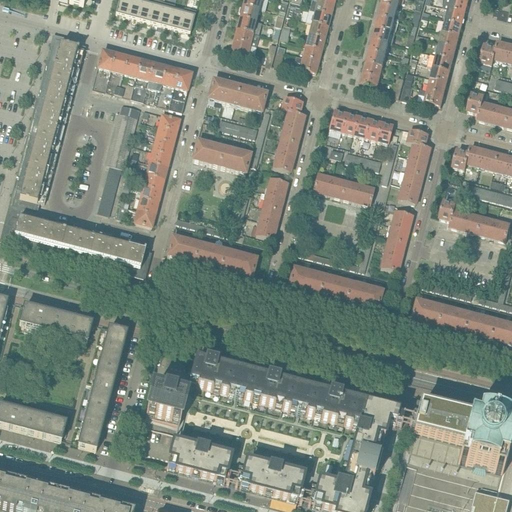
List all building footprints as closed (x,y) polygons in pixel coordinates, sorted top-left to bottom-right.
[(126,0),(119,0),(115,16),(126,19),(131,1),(126,0)] [(258,0),(244,0),(242,8),(259,12),(264,14),(267,2),(262,1),(258,0)] [(382,0),(381,7),(397,11),(399,0),(382,0)] [(450,0),(446,0),(444,11),(448,12),(465,16),(468,5),(451,0),(450,0)] [(131,1),(126,19),(137,22),(141,4),(131,1)] [(311,1),(308,13),(330,19),(333,7),(317,3),(311,1)] [(152,7),(147,25),(158,27),(164,5),(153,2),(151,7),(152,7)] [(141,4),(137,22),(147,25),(152,7),(151,7),(141,4)] [(415,12),(414,15),(420,17),(421,14),(423,5),(417,4),(415,12)] [(164,5),(158,27),(168,30),(173,12),(175,8),(164,5)] [(381,7),(378,18),(394,23),(397,11),(381,7)] [(240,8),(238,14),(240,15),(239,20),(256,24),(259,12),(242,8),(242,9),(240,8)] [(286,19),(292,21),(295,9),(289,8),(286,19)] [(183,15),(179,33),(190,36),(195,13),(184,10),(183,15)] [(173,12),(168,30),(179,33),(183,15),(173,12)] [(448,12),(445,24),(462,28),(465,16),(448,12)] [(308,13),(305,24),(311,26),(327,30),(330,19),(308,13)] [(274,29),(275,29),(281,30),(284,19),(277,17),(274,29)] [(378,18),(375,30),(391,34),(395,35),(397,30),(393,28),(394,23),(378,18)] [(239,20),(236,31),(252,36),(258,37),(261,25),(256,24),(239,20)] [(445,24),(442,35),(458,39),(462,28),(445,24)] [(311,26),(308,38),(324,42),(327,30),(311,26)] [(375,30),(372,42),(388,46),(392,47),(395,35),(391,34),(375,30)] [(236,31),(233,43),(249,47),(255,49),(258,37),(252,36),(236,31)] [(442,35),(439,47),(455,51),(458,39),(442,35)] [(308,38),(305,49),(321,53),(324,42),(308,38)] [(44,206),(79,71),(84,50),(55,42),(12,208),(35,214),(36,207),(44,206)] [(372,42),(369,53),(385,58),(388,46),(372,42)] [(233,43),(230,55),(246,59),(249,47),(233,43)] [(511,49),(497,45),(495,51),(496,51),(493,62),(507,66),(511,49)] [(439,47),(436,58),(452,63),(455,51),(439,47)] [(491,71),(493,62),(496,51),(495,51),(484,48),(479,65),(485,67),(485,69),(491,71)] [(296,59),(318,65),(321,53),(305,49),(302,61),(296,59)] [(271,69),(275,54),(269,52),(264,68),(271,69)] [(369,53),(366,65),(382,69),(385,58),(369,53)] [(92,93),(105,96),(115,58),(102,54),(92,93)] [(430,57),(427,69),(433,70),(449,74),(452,63),(436,58),(430,57)] [(127,61),(115,58),(105,96),(117,100),(127,61)] [(282,61),(276,59),(273,70),(279,71),(282,61)] [(296,59),(294,64),(301,66),(299,73),(315,77),(318,65),(296,59)] [(117,100),(130,103),(140,64),(127,61),(117,100)] [(153,68),(140,64),(130,103),(143,106),(153,68)] [(366,65),(363,77),(379,81),(382,69),(366,65)] [(143,106),(155,109),(166,71),(153,68),(143,106)] [(433,70),(430,82),(446,86),(449,74),(433,70)] [(178,74),(166,71),(155,109),(168,113),(178,74)] [(178,74),(168,113),(181,116),(191,77),(178,74)] [(406,82),(404,87),(411,89),(412,84),(414,77),(413,77),(407,76),(406,82)] [(363,77),(360,88),(376,93),(379,81),(363,77)] [(511,95),(511,84),(497,81),(494,91),(511,95)] [(430,82),(427,93),(443,97),(446,86),(430,82)] [(207,102),(234,109),(239,90),(212,83),(207,102)] [(394,85),(390,100),(398,102),(402,87),(396,85),(394,85)] [(404,87),(400,103),(407,104),(408,105),(412,89),(411,89),(404,87)] [(234,109),(261,116),(266,97),(239,90),(234,109)] [(419,91),(418,96),(426,98),(424,105),(440,109),(443,97),(427,93),(419,91)] [(467,114),(478,117),(479,117),(482,106),(483,99),(471,96),(467,114)] [(298,118),(301,106),(284,101),(281,114),(287,115),(298,118)] [(477,123),(491,126),(496,109),(482,106),(479,117),(478,117),(477,123)] [(124,173),(124,172),(139,113),(121,108),(106,168),(109,169),(121,172),(124,173)] [(509,113),(496,109),(491,126),(505,130),(509,113)] [(329,132),(341,135),(345,117),(333,114),(329,132)] [(264,115),(250,169),(255,170),(269,116),(264,115)] [(304,119),(298,118),(287,115),(284,129),(301,133),(304,119)] [(341,135),(352,138),(357,120),(345,117),(341,135)] [(176,135),(179,123),(161,118),(158,130),(176,135)] [(352,138),(364,141),(368,123),(357,120),(352,138)] [(254,142),(257,132),(220,123),(217,132),(254,142)] [(368,123),(364,141),(376,144),(380,126),(368,123)] [(376,144),(387,147),(392,129),(380,126),(376,144)] [(280,143),(297,147),(301,133),(284,129),(280,143)] [(158,130),(155,142),(173,147),(176,135),(158,130)] [(138,131),(137,138),(142,139),(145,140),(146,136),(143,136),(144,133),(138,131)] [(409,134),(406,146),(412,148),(423,151),(423,150),(426,138),(409,134)] [(172,152),(173,147),(155,142),(152,154),(172,159),(174,152),(172,152)] [(293,161),(297,147),(280,143),(276,157),(293,161)] [(192,163),(218,170),(223,151),(197,144),(192,163)] [(397,147),(392,146),(381,186),(386,188),(397,147)] [(412,148),(409,161),(425,166),(429,152),(423,150),(423,151),(412,148)] [(466,167),(465,170),(471,171),(472,168),(480,170),(484,153),(470,150),(468,155),(469,156),(466,167)] [(250,158),(223,151),(218,170),(245,177),(250,158)] [(457,152),(452,170),(464,173),(465,170),(466,167),(469,156),(468,155),(457,152)] [(331,153),(329,160),(340,163),(342,156),(331,153)] [(484,153),(480,170),(494,174),(498,157),(484,153)] [(149,166),(167,171),(168,166),(170,167),(172,159),(152,154),(149,166)] [(344,165),(378,174),(381,164),(346,156),(344,165)] [(293,161),(276,157),(273,171),(290,175),(293,161)] [(498,157),(494,174),(508,178),(511,161),(498,157)] [(409,161),(405,175),(422,180),(425,166),(409,161)] [(164,183),(167,171),(149,166),(146,178),(164,183)] [(121,172),(109,169),(107,175),(119,178),(121,172)] [(249,173),(246,184),(233,236),(177,221),(175,226),(237,242),(254,174),(249,173)] [(119,178),(107,175),(106,181),(118,184),(119,178)] [(405,175),(401,189),(418,194),(422,180),(405,175)] [(161,195),(164,183),(146,178),(143,190),(161,195)] [(313,195),(327,198),(331,181),(317,178),(313,195)] [(118,184),(106,181),(104,187),(116,190),(118,184)] [(327,198),(341,202),(345,185),(331,181),(327,198)] [(266,197),(283,201),(287,187),(270,182),(266,197)] [(498,191),(500,185),(492,183),(490,189),(498,191)] [(341,202),(355,206),(359,189),(345,185),(341,202)] [(511,208),(511,198),(466,186),(463,196),(511,208)] [(116,190),(104,187),(103,193),(114,196),(116,190)] [(130,187),(129,191),(142,195),(140,202),(160,207),(162,200),(160,199),(161,195),(143,190),(130,187)] [(369,209),(373,192),(359,189),(355,206),(369,209)] [(398,203),(398,204),(401,204),(415,208),(418,194),(401,189),(398,203)] [(114,196),(103,193),(101,198),(113,201),(114,196)] [(283,201),(266,197),(262,210),(279,215),(283,201)] [(113,201),(101,198),(100,204),(111,207),(113,201)] [(158,214),(160,207),(140,202),(137,214),(155,218),(156,214),(158,214)] [(111,207),(100,204),(98,210),(110,213),(111,207)] [(439,221),(451,224),(454,213),(456,207),(444,204),(439,221)] [(115,221),(124,223),(127,211),(124,210),(118,209),(115,221)] [(110,213),(98,210),(96,216),(108,219),(110,213)] [(276,229),(279,215),(262,210),(259,224),(276,229)] [(468,217),(454,213),(451,224),(449,230),(463,234),(468,217)] [(133,226),(151,231),(155,218),(137,214),(133,226)] [(391,229),(408,233),(412,219),(395,215),(391,229)] [(298,253),(296,258),(364,275),(379,218),(373,217),(360,269),(298,253)] [(482,220),(468,217),(463,234),(477,237),(482,220)] [(45,229),(12,220),(7,242),(141,277),(149,248),(49,223),(45,229)] [(477,237),(491,241),(496,224),(482,220),(477,237)] [(276,229),(259,224),(255,239),(272,243),(276,229)] [(496,224),(491,241),(505,245),(510,228),(496,224)] [(391,229),(387,243),(404,247),(408,233),(391,229)] [(167,259),(194,266),(199,247),(172,240),(167,259)] [(401,261),(404,247),(387,243),(384,257),(401,261)] [(225,254),(199,247),(194,266),(220,273),(225,254)] [(479,301),(478,305),(511,313),(511,308),(506,307),(503,306),(511,270),(511,249),(511,252),(498,305),(479,300),(479,301)] [(256,262),(225,254),(220,273),(251,281),(256,262)] [(397,275),(401,261),(384,257),(380,271),(397,275)] [(288,291),(319,299),(324,280),(292,271),(288,291)] [(350,286),(324,280),(319,299),(345,306),(350,286)] [(470,303),(472,298),(423,285),(421,290),(470,303)] [(350,286),(345,306),(377,314),(382,295),(350,286)] [(413,323),(439,330),(444,311),(418,304),(413,323)] [(19,327),(53,336),(58,318),(24,309),(19,327)] [(471,318),(444,311),(439,330),(466,337),(471,318)] [(91,326),(58,318),(53,336),(87,345),(91,326)] [(466,337),(492,344),(497,325),(471,318),(466,337)] [(511,328),(497,325),(492,344),(511,348),(511,328)] [(108,331),(98,370),(116,375),(126,335),(108,331)] [(186,400),(179,428),(347,471),(363,408),(194,364),(194,365),(185,400),(186,400)] [(106,414),(116,375),(98,370),(88,409),(106,414)] [(152,392),(145,419),(178,427),(179,428),(186,400),(185,400),(152,392)] [(0,428),(27,436),(32,417),(0,408),(0,428)] [(336,511),(364,511),(387,426),(401,430),(414,433),(416,425),(403,421),(397,420),(398,417),(363,408),(347,471),(336,511)] [(96,454),(106,414),(88,409),(77,449),(96,454)] [(414,433),(413,436),(421,438),(462,448),(458,466),(501,477),(511,436),(511,433),(468,422),(420,409),(420,411),(416,425),(414,433)] [(65,426),(32,417),(27,436),(61,444),(65,426)] [(166,471),(166,472),(320,511),(336,511),(347,471),(179,428),(178,427),(166,471)] [(406,466),(393,511),(491,511),(501,477),(458,466),(462,448),(421,438),(413,436),(409,452),(406,466)] [(0,511),(101,511),(103,508),(7,483),(0,509),(0,511)]
